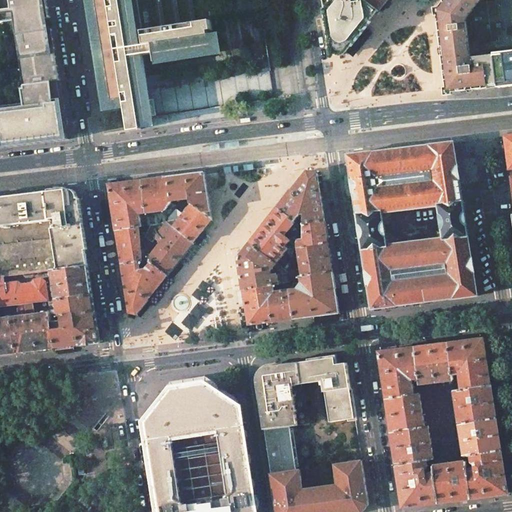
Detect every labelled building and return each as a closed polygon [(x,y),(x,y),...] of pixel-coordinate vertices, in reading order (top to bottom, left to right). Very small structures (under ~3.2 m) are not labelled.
[(0,0),(0,4),(2,17),(3,21),(16,20),(26,86),(60,82),(52,30),(48,30),(47,19),(50,18),(47,0),(0,0)] [(99,64),(106,107),(122,104),(127,131),(140,129),(139,127),(151,125),(150,117),(140,54),(153,53),(154,62),(208,54),(208,52),(218,50),(216,38),(216,33),(212,34),(209,34),(209,31),(212,30),(210,20),(207,0),(89,0),(95,39),(99,38),(103,63),(99,64)] [(325,9),(329,35),(332,51),(333,54),(335,55),(338,56),(341,56),(346,52),(370,22),(369,13),(375,6),(367,0),(330,0),(331,3),(325,9)] [(367,0),(375,6),(380,10),(387,0),(367,0)] [(462,39),(457,4),(452,0),(444,0),(437,10),(447,93),(469,90),(466,69),(462,39)] [(452,0),(457,4),(462,39),(466,69),(469,90),(497,87),(493,54),(477,56),(478,60),(471,61),(471,57),(466,19),(481,0),(452,0)] [(511,50),(494,53),(499,87),(511,85),(511,50)] [(161,85),(165,115),(233,105),(229,75),(161,85)] [(0,147),(69,139),(60,82),(26,86),(0,89),(0,147)] [(477,295),(472,266),(465,218),(455,159),(453,142),(347,155),(371,308),(477,295)] [(295,188),(308,171),(302,167),(289,183),(295,188)] [(325,221),(318,174),(316,173),(310,172),(308,171),(295,188),(279,208),(296,221),(301,214),(305,214),(305,223),(325,221)] [(204,173),(169,177),(172,201),(191,199),(192,203),(193,203),(212,219),(213,219),(205,173),(204,173)] [(169,177),(143,180),(147,213),(147,215),(147,219),(148,225),(153,224),(164,223),(166,220),(167,219),(166,212),(154,214),(154,212),(166,210),(172,202),(172,201),(169,177)] [(143,180),(109,184),(117,230),(140,226),(142,226),(140,213),(147,213),(143,180)] [(66,189),(48,192),(51,219),(56,218),(57,225),(56,226),(56,228),(53,229),(59,269),(89,265),(78,198),(77,199),(76,197),(68,191),(67,191),(66,189)] [(0,276),(5,276),(52,270),(59,269),(53,229),(52,220),(51,220),(51,219),(48,192),(0,197),(0,276)] [(178,205),(174,203),(168,211),(171,213),(178,205)] [(212,219),(193,203),(174,226),(194,242),(212,219)] [(167,219),(166,220),(170,223),(180,210),(182,212),(185,209),(181,206),(180,207),(178,205),(171,213),(167,219)] [(296,239),(298,230),(299,224),(296,221),(279,208),(251,242),(283,268),(289,260),(289,256),(292,258),(294,247),(296,239)] [(164,223),(153,224),(145,237),(153,242),(157,237),(160,240),(159,242),(161,243),(148,259),(151,262),(168,275),(181,259),(194,242),(174,226),(170,223),(166,220),(164,223)] [(325,221),(305,223),(305,239),(300,239),(299,240),(296,239),(294,247),(299,246),(328,243),(325,221)] [(140,226),(117,230),(122,264),(142,260),(147,260),(147,257),(143,258),(140,226)] [(188,264),(201,248),(194,242),(181,259),(188,264)] [(283,284),(290,283),(289,278),(289,272),(283,268),(251,242),(239,258),(244,289),(274,285),(277,285),(283,284)] [(301,259),(303,276),(333,271),(328,243),(299,246),(300,255),(298,256),(299,259),(301,259)] [(168,275),(151,262),(146,269),(143,269),(142,260),(122,264),(129,312),(137,314),(144,304),(156,290),(168,275)] [(0,276),(0,306),(18,305),(36,302),(56,300),(93,295),(89,265),(59,269),(52,270),(54,287),(47,288),(46,282),(42,279),(35,280),(32,284),(22,285),(18,282),(6,284),(5,276),(0,276)] [(298,269),(289,270),(289,272),(289,278),(299,276),(298,269)] [(303,276),(301,276),(302,283),(298,289),(291,289),(294,318),(339,313),(333,271),(303,276)] [(290,283),(283,284),(287,290),(275,292),(275,293),(268,294),(272,321),(294,318),(291,289),(290,283)] [(274,285),(244,289),(247,309),(249,324),(272,321),(268,294),(275,293),(275,292),(275,289),(274,285)] [(151,310),(163,295),(156,290),(144,304),(151,310)] [(93,295),(56,300),(58,313),(60,316),(63,316),(63,320),(52,321),(56,348),(101,343),(93,295)] [(36,302),(18,305),(19,312),(26,311),(27,314),(12,316),(18,353),(56,348),(52,321),(51,312),(49,312),(35,313),(34,305),(36,305),(36,302)] [(247,309),(239,310),(241,325),(249,324),(247,309)] [(0,355),(18,353),(12,316),(0,317),(0,355)] [(484,338),(449,343),(452,374),(459,373),(460,379),(458,379),(459,382),(461,382),(462,389),(492,385),(484,338)] [(422,384),(441,381),(442,384),(445,383),(444,380),(453,379),(452,374),(449,343),(415,347),(420,378),(421,384),(422,384)] [(415,347),(379,352),(387,399),(414,395),(413,389),(416,388),(415,385),(413,386),(412,379),(420,378),(415,347)] [(336,357),(300,362),(303,383),(322,381),(323,382),(324,382),(325,391),(326,391),(331,422),(356,418),(347,363),(337,364),(336,357)] [(292,386),(303,383),(300,362),(270,366),(267,367),(265,367),(263,369),(261,370),(259,373),(259,375),(258,377),(258,379),(258,382),(265,429),(290,426),(309,424),(304,387),(293,389),(292,386)] [(256,511),(241,407),(205,383),(188,386),(173,388),(146,422),(149,441),(159,504),(160,511),(256,511)] [(454,390),(459,422),(497,417),(492,385),(462,389),(454,390)] [(414,395),(387,399),(392,432),(425,427),(423,411),(425,411),(425,408),(422,408),(420,395),(414,395)] [(471,454),(502,450),(497,417),(459,422),(465,455),(471,454)] [(290,426),(265,429),(272,474),(297,470),(290,426)] [(397,465),(427,460),(434,459),(429,427),(425,427),(392,432),(397,465)] [(476,467),(468,468),(471,498),(508,493),(502,450),(471,454),(472,461),(475,464),(476,467)] [(362,460),(297,470),(272,474),(272,476),(277,511),(363,511),(369,505),(362,460)] [(427,460),(397,465),(403,507),(439,503),(435,473),(427,474),(427,470),(428,467),(427,460)] [(435,473),(439,503),(471,498),(468,468),(467,461),(466,461),(435,465),(434,465),(435,473)]
